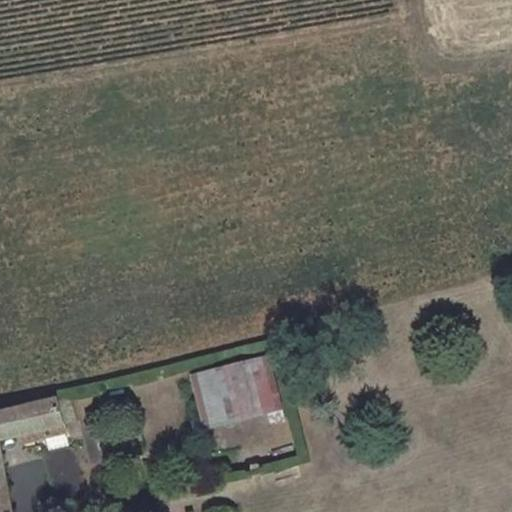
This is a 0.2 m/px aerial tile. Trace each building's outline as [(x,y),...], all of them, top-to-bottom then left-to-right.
[(202,422),(266,407),(269,419),(282,416),(267,356),(191,375),(202,422)] [(0,438),(18,435),(64,425),(73,423),(67,396),(0,410),(0,511),(10,511),(0,461),(0,438)] [(66,435),(64,425),(18,435),(21,445),(66,435)] [(113,448),(134,441),(130,427),(108,434),(113,448)] [(36,457),(47,504),(80,496),(69,449),(36,457)]
